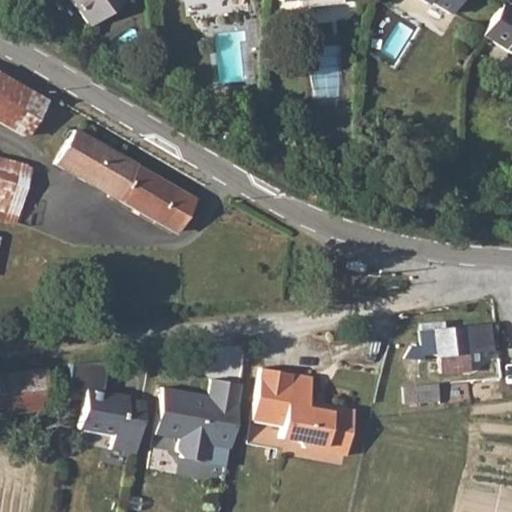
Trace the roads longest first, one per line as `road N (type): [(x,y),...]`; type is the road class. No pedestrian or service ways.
road 1 (residential): [(0,54),(320,224),(438,255)]
road 2 (residential): [(0,342),(328,313),(436,286),(438,255)]
